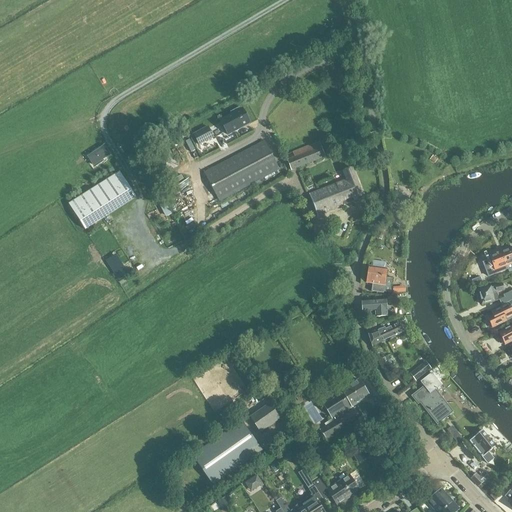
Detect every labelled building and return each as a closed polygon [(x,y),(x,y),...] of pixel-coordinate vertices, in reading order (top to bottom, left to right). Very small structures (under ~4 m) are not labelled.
[(220,120),(228,135),(250,124),(242,109),(241,110),(240,108),(230,113),(231,115),(220,120)] [(199,145),(214,138),(208,127),(194,135),(199,145)] [(205,173),(220,201),(279,170),(264,141),(205,173)] [(291,171),(325,157),(319,142),(293,153),(295,158),(287,161),(291,171)] [(164,174),(177,166),(170,153),(156,161),(164,174)] [(318,216),(364,198),(352,168),(343,172),(346,180),(309,195),(318,216)] [(120,172),(70,204),(85,229),(136,197),(120,172)] [(511,247),(501,252),(507,266),(509,271),(511,270),(511,264),(511,247)] [(507,266),(501,252),(490,256),(495,271),(507,266)] [(390,293),(392,279),(386,278),(387,269),(369,267),(367,283),(373,284),(372,292),(384,294),(384,292),(390,293)] [(493,293),(504,290),(503,284),(491,287),(479,290),(482,305),(495,302),(493,293)] [(502,306),(511,300),(511,292),(504,296),(505,298),(500,300),(502,306)] [(386,300),(362,301),(363,318),(387,317),(386,300)] [(511,309),(509,304),(492,312),(493,316),(488,318),(493,328),(511,318),(511,309)] [(367,331),(377,327),(375,321),(365,324),(367,331)] [(373,347),(403,333),(399,323),(393,326),(391,322),(368,332),(373,347)] [(511,326),(499,334),(505,345),(511,341),(511,326)] [(387,367),(393,364),(388,356),(383,359),(387,367)] [(416,381),(431,369),(426,362),(411,374),(416,381)] [(418,404),(420,402),(438,424),(453,412),(435,390),(442,385),(435,377),(423,386),(424,387),(413,397),(418,404)] [(353,407),(370,397),(359,380),(323,403),(333,420),(325,424),(326,427),(320,431),(326,441),(361,419),(353,407)] [(297,395),(300,401),(312,394),(308,388),(297,395)] [(261,433),(281,419),(270,404),(250,418),(261,433)] [(455,409),(460,416),(466,412),(460,404),(455,409)] [(213,485),(262,450),(242,422),(193,456),(213,485)] [(448,431),(457,442),(461,438),(452,427),(448,431)] [(489,452),(496,447),(483,431),(470,441),(475,448),(473,449),(476,452),(477,451),(487,464),(494,459),(489,452)] [(306,456),(311,463),(319,458),(314,451),(306,456)] [(483,471),(478,476),(476,474),(471,478),(478,486),(483,481),(488,476),(483,471)] [(315,487),(324,501),(331,496),(338,506),(352,497),(351,496),(359,490),(356,485),(362,482),(355,472),(327,490),(320,479),(313,484),(315,487)] [(305,509),(307,511),(324,511),(319,504),(324,501),(315,487),(310,490),(315,499),(310,503),(311,505),(305,509)] [(430,511),(433,508),(436,511),(456,511),(458,510),(452,503),(453,502),(441,489),(427,502),(428,503),(426,506),(430,511)] [(307,511),(305,509),(300,511),(298,511),(295,511),(290,511),(281,498),(276,501),(281,509),(283,511),(307,511)]
